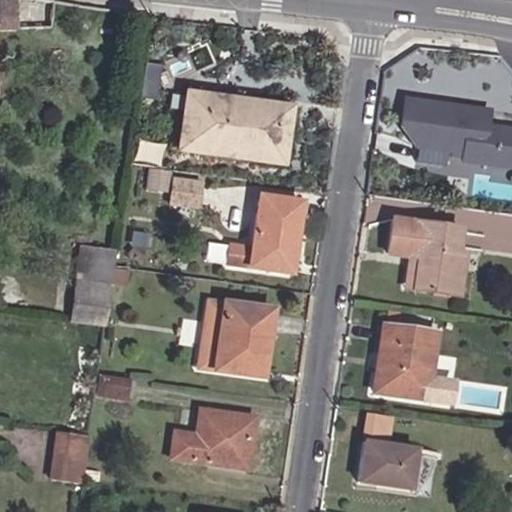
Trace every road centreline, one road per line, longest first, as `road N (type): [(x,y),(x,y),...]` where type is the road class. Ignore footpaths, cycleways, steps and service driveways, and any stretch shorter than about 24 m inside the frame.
road 1 (residential): [(370,11),(300,511)]
road 2 (secondary): [(370,11),(511,31)]
road 3 (secondary): [(248,0),(370,11)]
